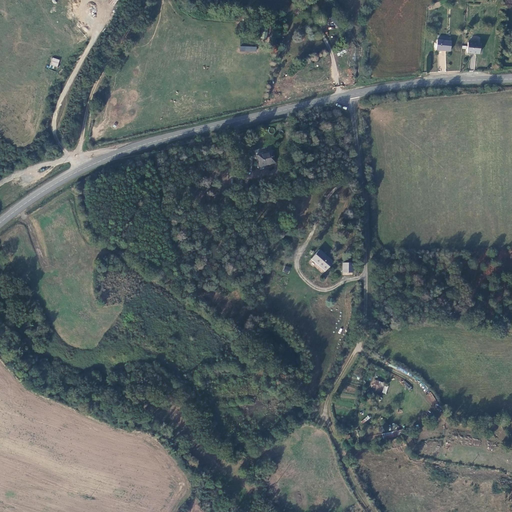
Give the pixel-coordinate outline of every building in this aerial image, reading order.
[(335,16),(330,20),(339,29),(343,25),(335,16)] [(450,41),(437,40),(436,50),(450,51),(450,41)] [(480,44),(468,43),(467,52),(479,53),(480,44)] [(58,67),(59,59),(52,58),(50,65),(58,67)] [(273,151),(258,154),(260,166),(275,162),(273,151)] [(333,262),(319,250),(311,259),(317,264),(319,262),(327,269),(333,262)] [(353,263),(343,262),(343,272),(353,272),(353,263)] [(285,265),(283,272),(289,274),(291,268),(285,265)] [(383,395),(387,384),(375,380),(371,390),(383,395)] [(430,403),(436,401),(431,392),(425,394),(430,403)] [(363,424),(370,418),(368,415),(361,421),(363,424)] [(384,441),(401,437),(400,430),(382,434),(384,441)]
